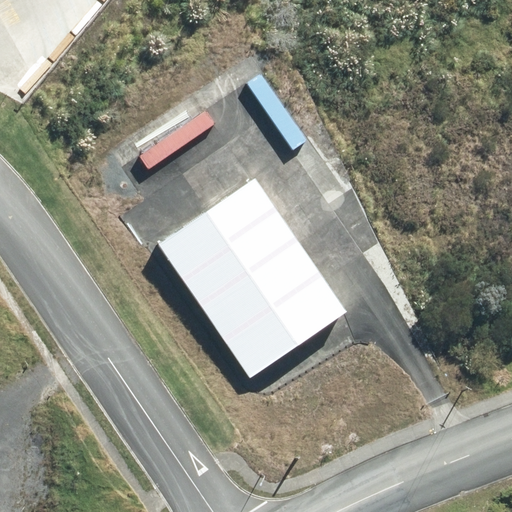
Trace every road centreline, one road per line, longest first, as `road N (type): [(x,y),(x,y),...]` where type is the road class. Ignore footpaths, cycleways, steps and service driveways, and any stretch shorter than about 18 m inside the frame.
road 1 (unclassified): [(210,511),(0,210)]
road 2 (unclassified): [(511,440),(341,511)]
